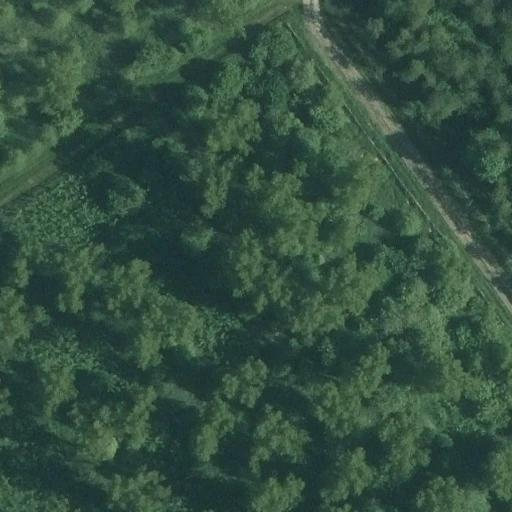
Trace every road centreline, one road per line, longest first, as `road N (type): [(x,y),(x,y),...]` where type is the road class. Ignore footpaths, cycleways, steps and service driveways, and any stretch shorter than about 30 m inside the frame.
road 1 (track): [(305,0),(511,296)]
road 2 (track): [(291,0),(0,205)]
